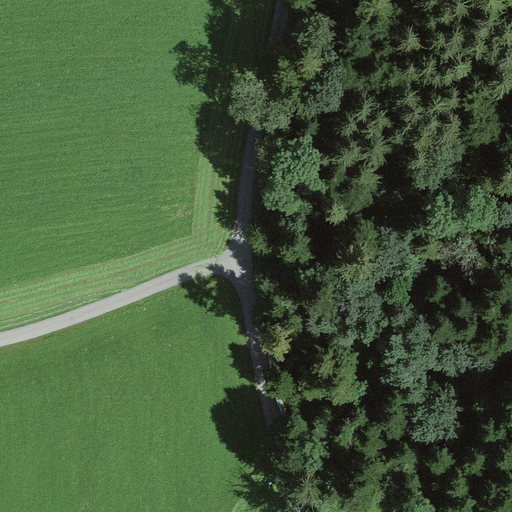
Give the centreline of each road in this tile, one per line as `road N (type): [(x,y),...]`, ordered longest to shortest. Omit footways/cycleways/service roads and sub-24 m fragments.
road 1 (unclassified): [(292,0),(249,264),(304,511)]
road 2 (track): [(0,343),(249,264)]
